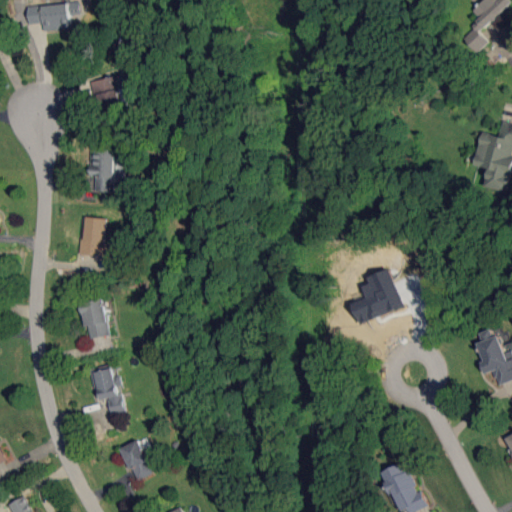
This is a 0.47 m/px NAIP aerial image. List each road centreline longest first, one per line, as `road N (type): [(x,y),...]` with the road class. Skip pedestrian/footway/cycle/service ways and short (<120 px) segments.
road 1 (residential): [(98,511),(62,437),(42,356),(46,126)]
road 2 (residential): [(402,393),(434,400),(441,376),(431,355),(416,351),(400,360),(394,382),(402,393)]
road 3 (residential): [(491,511),(434,400)]
